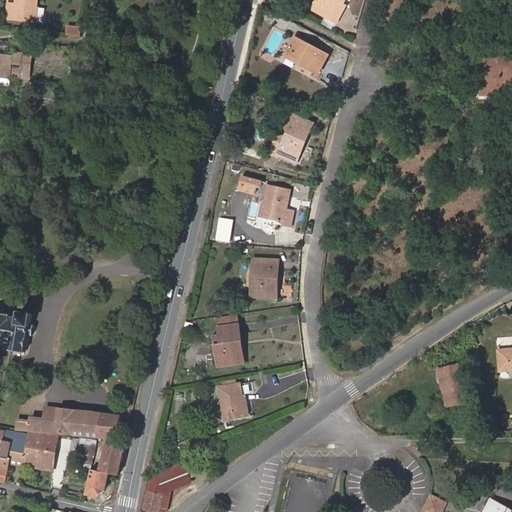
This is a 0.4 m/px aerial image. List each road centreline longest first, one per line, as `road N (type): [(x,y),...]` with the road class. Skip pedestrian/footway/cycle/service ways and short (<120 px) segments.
road 1 (secondary): [(126,511),(244,0)]
road 2 (residential): [(333,399),(320,373),(311,288),(366,48)]
road 3 (residential): [(333,399),(511,287)]
road 4 (residential): [(182,511),(333,399)]
